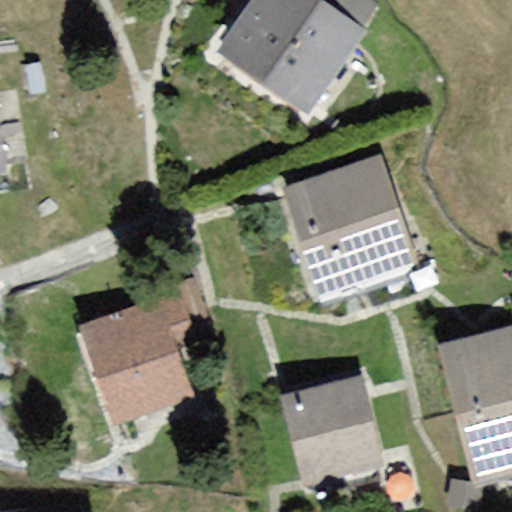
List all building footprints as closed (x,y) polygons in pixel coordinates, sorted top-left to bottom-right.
[(320,0),(261,0),(224,52),(314,117),(372,37),(320,0)] [(372,19),(381,0),(335,0),(335,1),(372,19)] [(395,177),(296,200),(324,318),(423,295),(395,177)] [(178,316),(90,341),(115,429),(203,404),(178,316)] [(511,348),(446,359),(466,488),(511,481),(511,348)] [(378,396),(297,412),(314,493),(395,477),(378,396)]
